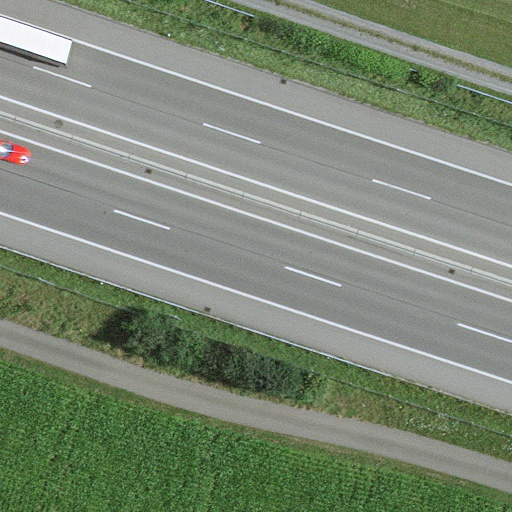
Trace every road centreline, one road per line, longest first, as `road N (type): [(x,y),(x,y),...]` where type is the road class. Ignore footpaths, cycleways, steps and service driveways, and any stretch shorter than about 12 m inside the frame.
road 1 (motorway): [(0,176),(511,347)]
road 2 (motorway): [(511,222),(0,52)]
road 3 (unclassified): [(0,333),(511,488)]
road 4 (track): [(511,81),(276,0)]
